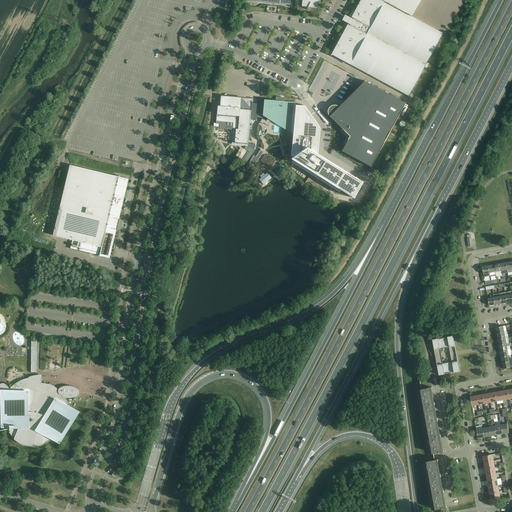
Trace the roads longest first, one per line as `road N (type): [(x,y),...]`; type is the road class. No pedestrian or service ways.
road 1 (motorway): [(511,3),(247,511)]
road 2 (motorway): [(261,511),(511,32)]
road 3 (motorway): [(384,225),(324,302),(192,372),(174,397),(138,511)]
road 4 (motorway): [(151,511),(186,397),(222,373),(242,376),(268,403),(264,443),(233,511)]
road 5 (motorway): [(384,225),(233,511)]
road 6 (unclassified): [(189,48),(128,325)]
road 7 (motorway): [(416,511),(397,322),(422,235)]
road 8 (motorway): [(294,480),(422,235)]
road 9 (motorway): [(501,0),(384,225)]
road 10 (unclassified): [(135,326),(188,89)]
road 11 (motorway): [(422,235),(511,58)]
road 12 (unclassified): [(128,325),(114,423),(87,493),(90,511)]
road 13 (unclassified): [(102,504),(135,326)]
road 14 (motorway): [(294,480),(333,440),(365,435),(392,452),(405,511)]
